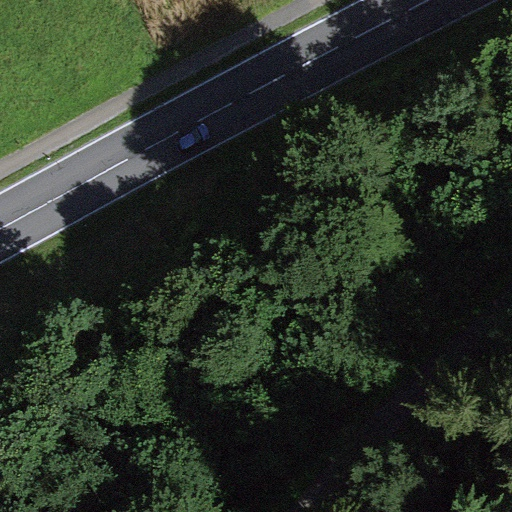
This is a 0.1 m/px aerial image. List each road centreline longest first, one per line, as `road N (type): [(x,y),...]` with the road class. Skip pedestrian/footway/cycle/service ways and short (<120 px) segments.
road 1 (primary): [(0,242),(470,0)]
road 2 (track): [(312,511),(511,339)]
